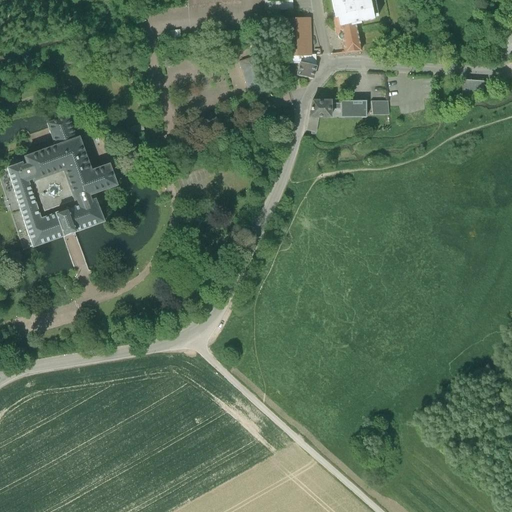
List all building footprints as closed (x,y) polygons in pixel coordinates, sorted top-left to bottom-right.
[(331,0),(335,18),(338,17),(340,26),(354,23),(355,25),(360,24),(359,22),(372,20),(372,19),(377,18),(376,15),(372,16),(368,0),(362,0),(355,2),(354,0),(331,0)] [(361,51),(355,25),(354,23),(340,26),(338,17),(335,18),(334,18),(333,19),(336,33),(336,34),(337,34),(337,35),(338,35),(338,36),(338,37),(338,38),(339,39),(340,39),(340,40),(341,40),(342,40),(344,52),(361,51)] [(312,58),(309,18),(279,19),(282,59),(289,59),(312,58)] [(257,56),(237,63),(249,98),(269,91),(257,56)] [(312,58),(289,59),(288,64),(296,65),(313,68),(315,68),(315,58),(312,58)] [(313,68),(296,65),(293,78),(310,81),(313,68)] [(485,82),(464,80),(463,100),(469,100),(469,97),(473,97),(473,93),(484,94),(485,82)] [(311,102),(308,118),(317,118),(330,118),(330,110),(340,110),(340,118),(360,118),(361,118),(365,118),(365,102),(339,102),(339,104),(330,104),(330,102),(311,102)] [(388,116),(387,102),(370,102),(371,116),(388,116)] [(21,164),(6,169),(10,181),(19,207),(32,247),(70,234),(102,222),(94,200),(90,201),(88,196),(115,186),(112,175),(108,165),(90,171),(87,163),(78,138),(75,139),(67,118),(66,116),(46,124),(47,126),(55,147),(24,158),(26,165),(22,166),(21,164)] [(308,118),(305,131),(311,132),(310,135),(313,135),(314,133),(315,133),(317,118),(308,118)]
